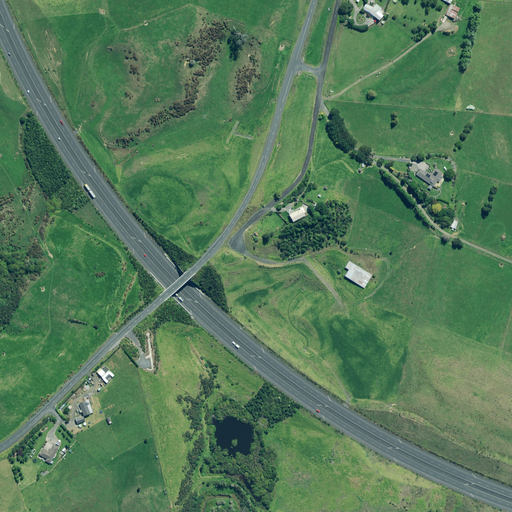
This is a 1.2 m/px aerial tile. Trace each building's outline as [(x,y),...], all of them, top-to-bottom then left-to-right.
[(363,9),(369,13),(379,21),(382,15),(380,14),(382,12),(379,11),(381,8),(375,5),(373,8),(366,4),(363,9)] [(459,8),(451,4),(446,15),(454,19),(459,8)] [(442,173),(435,168),(431,175),(425,171),(424,172),(420,169),(415,175),(433,187),(437,181),(439,182),(442,177),(441,176),(442,173)] [(304,216),(301,209),(288,215),(292,222),(304,216)] [(56,230),(49,227),(45,236),(52,239),(56,230)] [(372,275),(349,261),(345,268),(348,270),(344,276),(364,288),(372,275)] [(109,370),(101,378),(103,379),(102,380),(106,383),(108,381),(104,378),(109,374),(112,377),(114,375),(109,370)] [(90,414),(85,401),(79,403),(83,416),(90,414)] [(58,448),(53,445),(49,452),(43,449),(39,455),(46,459),(45,461),(49,464),(58,448)]
